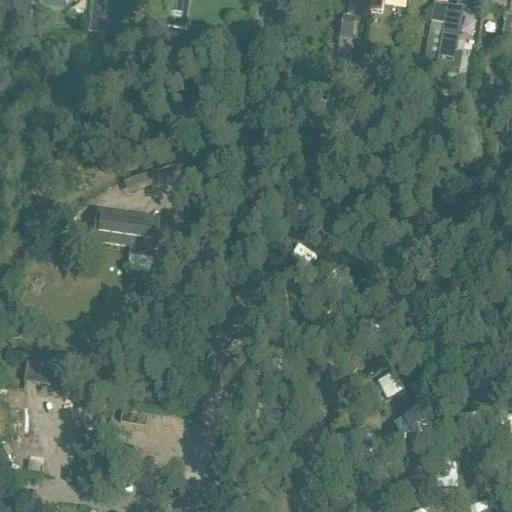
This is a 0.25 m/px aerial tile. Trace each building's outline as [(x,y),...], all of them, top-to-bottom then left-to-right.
[(28,36),(31,0),(12,0),(9,35),(28,36)] [(91,0),(87,34),(101,36),(105,0),(91,0)] [(140,9),(141,0),(129,0),(128,7),(140,9)] [(184,34),(188,0),(170,0),(167,31),(184,34)] [(370,0),(362,0),(361,12),(368,14),(370,0)] [(370,0),(368,14),(368,15),(383,17),(386,0),(390,0),(410,3),(410,0),(370,0)] [(459,0),(458,9),(448,8),(443,39),(460,42),(465,11),(483,14),(485,0),(459,0)] [(511,53),(511,0),(485,0),(483,14),(506,18),(501,52),(511,53)] [(434,6),(430,34),(426,59),(438,61),(442,39),(443,39),(448,8),(434,6)] [(330,56),(338,57),(351,59),(356,20),(344,18),(339,48),(331,47),(330,56)] [(432,100),(430,122),(447,124),(450,102),(432,100)] [(368,148),(372,126),(357,123),(354,146),(368,148)] [(131,251),(129,260),(154,263),(159,223),(99,214),(94,246),(131,251)] [(408,255),(430,259),(433,245),(410,241),(408,255)] [(472,269),(450,266),(446,297),(468,300),(472,269)] [(511,342),(504,341),(502,360),(511,360),(511,342)]
